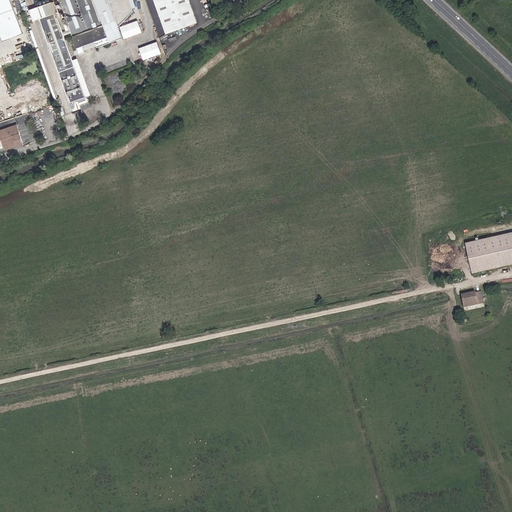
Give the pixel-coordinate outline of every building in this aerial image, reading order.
[(15,19),(7,0),(0,0),(0,24),(14,19),(15,19)] [(128,0),(56,0),(77,56),(141,32),(137,21),(119,28),(133,12),(128,0)] [(197,23),(188,0),(153,0),(166,34),(197,23)] [(37,19),(47,44),(63,37),(49,1),(28,9),(31,21),(37,19)] [(0,39),(19,32),(14,19),(0,24),(0,39)] [(63,37),(47,44),(68,103),(84,96),(63,37)] [(23,143),(16,124),(0,130),(0,137),(5,150),(23,143)] [(511,232),(465,243),(472,273),(511,264),(511,232)] [(464,306),(482,302),(480,292),(475,293),(475,291),(461,295),(464,306)]
